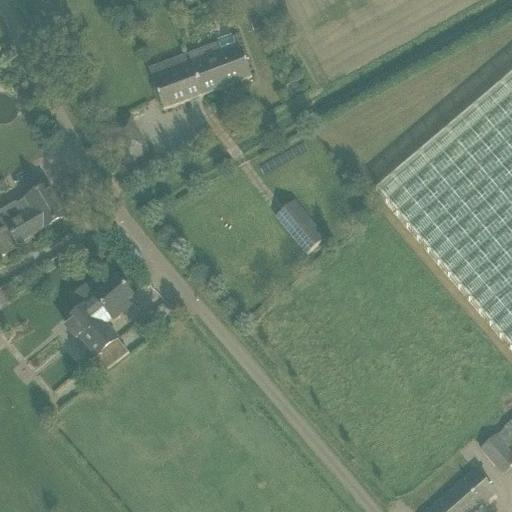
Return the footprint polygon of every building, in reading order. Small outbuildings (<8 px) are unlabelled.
[(164,112),(252,79),(241,49),(237,38),(149,70),(164,112)] [(511,75),(377,191),(511,350),(511,75)] [(45,231),(66,219),(48,189),(27,201),(22,204),(15,204),(0,212),(0,222),(2,225),(4,227),(0,229),(0,253),(3,256),(18,247),(17,246),(44,230),(45,231)] [(308,255),(326,240),(295,203),(277,218),(308,255)] [(113,322),(130,308),(126,304),(133,298),(117,280),(96,298),(86,286),(73,297),(83,309),(68,321),(99,358),(118,343),(105,327),(112,321),(113,322)] [(511,407),(501,417),(511,430),(511,407)] [(502,475),(511,465),(511,454),(496,437),(480,450),(502,475)] [(475,471),(426,511),(476,511),(496,496),(475,471)]
